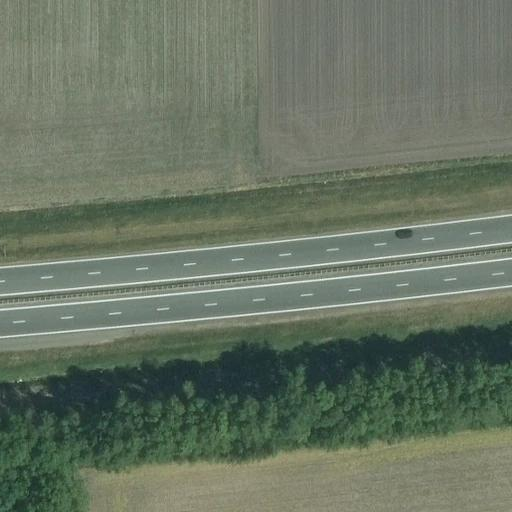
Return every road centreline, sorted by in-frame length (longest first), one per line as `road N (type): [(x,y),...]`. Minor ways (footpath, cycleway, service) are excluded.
road 1 (trunk): [(511,230),(0,282)]
road 2 (trunk): [(0,323),(511,274)]
